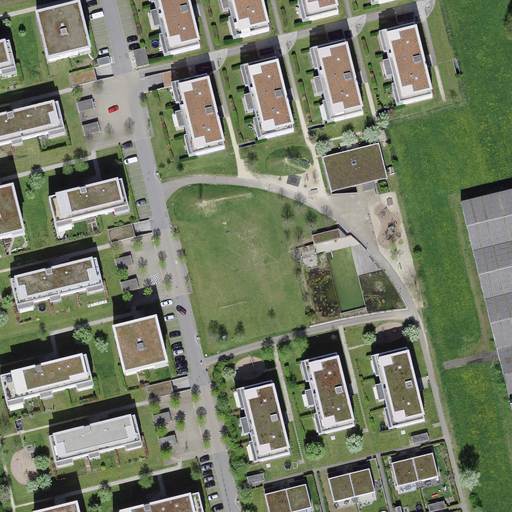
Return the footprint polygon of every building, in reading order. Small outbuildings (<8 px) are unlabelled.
[(186,0),(153,0),(168,57),(199,49),(190,13),(186,0)] [(226,0),(236,40),(268,32),(260,0),(226,0)] [(299,0),(305,23),(337,15),(333,0),(299,0)] [(80,7),(38,17),(49,62),(91,52),(80,7)] [(415,26),(382,34),(400,106),(433,98),(424,61),(415,26)] [(10,44),(0,46),(0,73),(16,70),(10,44)] [(344,44),(313,51),(331,123),(362,116),(353,79),(344,44)] [(136,68),(148,65),(144,49),(132,52),(136,68)] [(98,67),(110,65),(108,57),(96,60),(98,67)] [(275,61),(243,68),(261,140),(293,133),(284,95),(275,61)] [(94,69),(70,74),(73,86),(97,81),(95,75),(94,69)] [(206,78),(174,85),(191,158),(224,150),(215,114),(206,78)] [(77,104),(80,113),(95,109),(93,100),(77,104)] [(59,103),(0,118),(0,149),(67,132),(59,103)] [(83,127),(85,136),(101,133),(98,123),(83,127)] [(360,182),(363,192),(374,190),(371,179),(386,176),(378,144),(321,158),(329,190),(360,182)] [(49,199),(56,226),(129,208),(122,181),(49,199)] [(0,243),(25,237),(13,191),(0,194),(0,243)] [(496,350),(511,345),(511,191),(460,204),(496,350)] [(132,224),(108,230),(111,242),(135,237),(133,230),(132,224)] [(337,230),(311,237),(313,246),(340,239),(337,230)] [(131,256),(116,260),(118,268),(133,264),(131,256)] [(19,309),(105,288),(98,262),(12,283),(19,309)] [(137,280),(122,284),(124,291),(139,288),(137,280)] [(167,364),(156,318),(113,328),(125,375),(167,364)] [(511,346),(496,350),(511,414),(511,346)] [(396,428),(425,421),(417,388),(407,349),(378,356),(383,375),(379,376),(387,410),(391,409),(396,428)] [(326,433),(354,426),(346,396),(336,355),(307,362),(312,381),(308,382),(317,416),(321,415),(326,433)] [(0,378),(7,403),(92,382),(86,356),(0,378)] [(170,380),(147,386),(150,398),(173,393),(171,387),(170,380)] [(261,461),(289,454),(282,423),(272,382),(244,389),(248,409),(244,410),(253,443),(256,442),(261,461)] [(169,412),(154,416),(156,424),(171,420),(169,412)] [(50,438),(56,465),(142,444),(135,417),(50,438)] [(426,441),(425,438),(429,437),(428,433),(411,437),(413,444),(426,441)] [(175,435),(160,439),(162,447),(177,443),(175,435)] [(432,454),(417,458),(408,460),(391,464),(396,487),(437,477),(432,454)] [(374,493),(368,470),(352,474),(345,476),(327,480),(333,503),(374,493)] [(246,478),(248,485),(264,481),(262,474),(246,478)] [(296,511),(310,509),(305,485),(290,489),(281,491),(264,496),(267,511),(296,511)] [(204,511),(200,493),(123,511),(204,511)] [(432,511),(441,510),(441,507),(444,506),(443,502),(427,506),(428,511),(432,511)]
